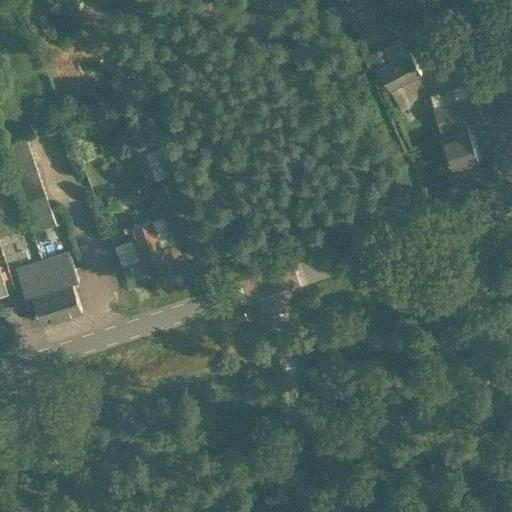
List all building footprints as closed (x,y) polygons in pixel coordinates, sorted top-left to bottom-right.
[(383,45),(370,52),(378,66),(390,90),(400,110),(408,106),(397,86),(422,72),(410,49),(408,50),(390,59),(383,46),(383,45)] [(125,90),(119,73),(108,76),(114,94),(125,90)] [(471,94),(433,106),(440,127),(442,134),(452,166),(478,157),(468,126),(465,119),(481,114),(476,97),(475,94),(471,95),(471,94)] [(75,104),(63,109),(68,122),(81,118),(75,104)] [(27,134),(1,143),(28,218),(52,210),(52,209),(27,134)] [(159,145),(145,150),(155,178),(169,173),(159,145)] [(152,185),(159,201),(183,192),(176,175),(152,185)] [(138,235),(131,238),(139,259),(146,256),(153,276),(170,269),(165,256),(179,251),(175,240),(162,245),(158,234),(151,217),(134,224),(133,224),(138,235)] [(70,250),(43,259),(62,315),(82,308),(73,280),(79,278),(70,250)] [(62,315),(43,259),(17,268),(26,296),(32,294),(36,305),(34,306),(35,308),(37,308),(41,321),(62,315)] [(0,293),(8,291),(0,265),(0,293)]
